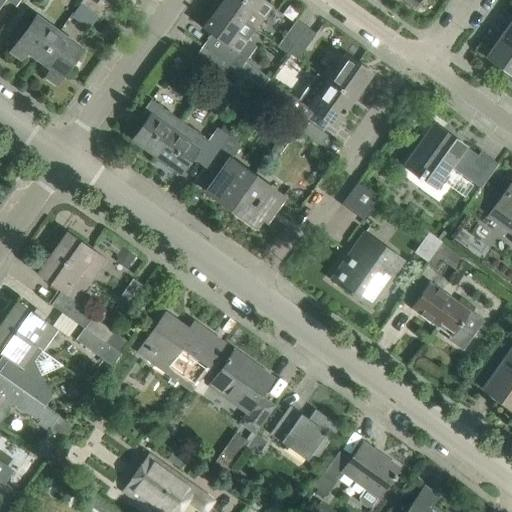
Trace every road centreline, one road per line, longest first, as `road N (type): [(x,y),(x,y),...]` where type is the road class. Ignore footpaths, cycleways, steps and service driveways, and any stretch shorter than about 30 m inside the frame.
road 1 (residential): [(511,478),(251,285)]
road 2 (residential): [(251,285),(304,209),(321,201),(391,85),(422,50)]
road 3 (residential): [(251,285),(55,145)]
road 4 (residential): [(55,145),(161,0)]
